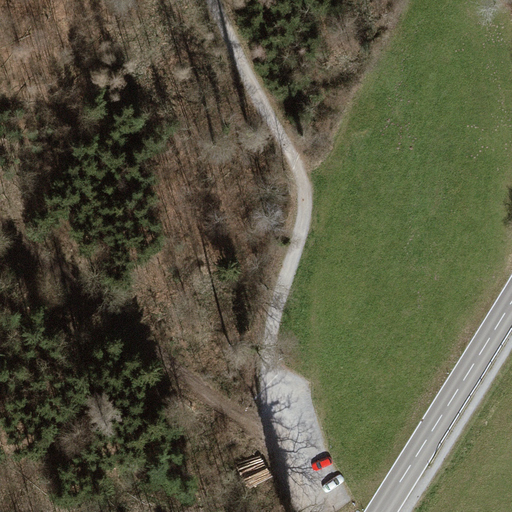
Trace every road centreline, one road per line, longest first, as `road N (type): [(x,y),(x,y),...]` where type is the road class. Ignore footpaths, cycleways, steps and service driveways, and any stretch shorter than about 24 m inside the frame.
road 1 (track): [(213,0),(303,175),(303,216),(259,368)]
road 2 (track): [(0,229),(218,396),(274,425)]
road 3 (unclassified): [(511,302),(382,511)]
